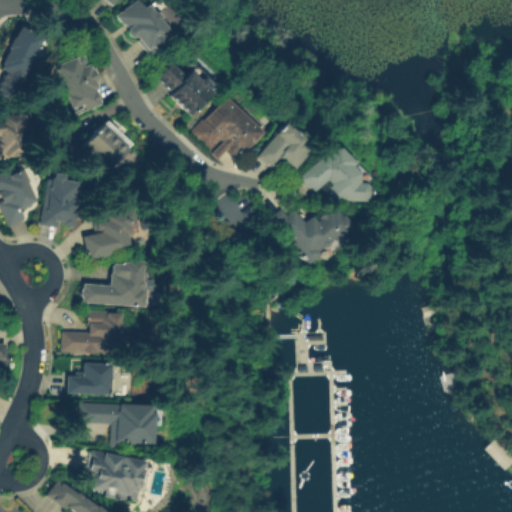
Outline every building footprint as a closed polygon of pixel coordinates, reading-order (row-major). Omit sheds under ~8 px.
[(149,58),(135,41),(137,40),(135,37),(131,38),(128,36),(126,35),(126,32),(127,29),(123,24),(122,25),(114,16),(134,0),(141,8),(151,0),(158,0),(176,23),(165,32),(169,37),(161,43),(164,46),(149,58)] [(0,94),(0,79),(4,71),(0,69),(0,67),(2,64),(1,63),(8,49),(7,48),(12,38),(13,38),(19,27),(40,38),(32,55),(37,58),(33,67),(28,65),(11,100),(0,94)] [(56,67),(57,65),(81,55),(85,65),(87,65),(89,70),(90,70),(95,80),(92,82),(95,89),(94,90),(99,103),(73,115),(55,71),(56,67)] [(214,86),(187,116),(167,97),(169,95),(153,80),(168,64),(177,74),(189,62),(214,86)] [(231,97),(266,133),(240,157),(225,141),(216,149),(197,128),(231,97)] [(0,120),(1,120),(1,117),(22,115),(25,155),(6,157),(6,159),(0,159),(0,120)] [(106,122),(130,144),(106,169),(99,163),(95,167),(85,158),(89,153),(82,147),(106,122)] [(290,173),(280,165),(282,162),(278,158),(271,167),(265,162),(264,164),(255,157),(282,123),(311,146),(290,173)] [(323,200),(324,188),(327,185),(323,180),(311,192),(305,185),(303,187),(295,179),(321,155),(323,156),(332,148),(338,149),(351,162),(348,165),(355,173),(354,183),(360,183),(365,188),(364,196),(359,201),(323,200)] [(34,201),(18,210),(22,219),(7,227),(0,213),(0,173),(14,166),(17,172),(22,170),(27,181),(25,182),(34,201)] [(56,175),(62,175),(62,179),(80,182),(73,227),(61,225),(62,222),(57,221),(56,227),(39,225),(46,177),(53,178),(54,174),(56,175)] [(270,216),(278,209),(284,216),(290,210),(300,223),(308,216),(313,222),(316,219),(315,217),(321,212),(322,214),(327,210),(329,212),(331,210),(336,216),(338,215),(347,227),(336,236),(332,236),(324,242),(324,245),(322,247),(318,247),(314,250),(313,256),(304,263),(290,246),(293,244),(270,216)] [(109,255),(86,260),(81,237),(99,233),(98,230),(95,230),(93,223),(105,221),(104,215),(128,210),(131,227),(126,228),(127,234),(124,235),(126,245),(115,247),(116,250),(108,252),(109,255)] [(80,302),(81,297),(79,297),(80,289),(81,289),(81,284),(106,286),(107,274),(109,274),(110,263),(123,264),(124,261),(138,262),(137,280),(140,288),(139,307),(80,302)] [(63,333),(84,335),(85,313),(117,315),(115,348),(96,347),(95,358),(62,355),(63,333)] [(107,395),(65,393),(65,377),(74,378),(74,372),(80,372),(81,363),(108,365),(107,395)] [(109,424),(77,422),(78,403),(159,407),(158,425),(151,425),(150,443),(119,442),(119,449),(108,448),(109,424)] [(99,456),(139,466),(129,507),(109,502),(109,503),(98,501),(99,496),(88,493),(91,480),(80,477),(82,468),(84,469),(88,452),(100,455),(99,456)] [(57,480),(76,495),(77,493),(81,497),(80,498),(82,500),(83,498),(95,508),(96,506),(104,511),(71,511),(66,508),(64,510),(45,495),(56,480),(57,480)]
